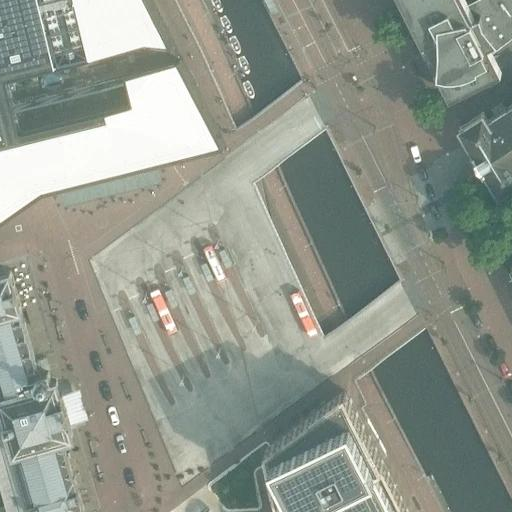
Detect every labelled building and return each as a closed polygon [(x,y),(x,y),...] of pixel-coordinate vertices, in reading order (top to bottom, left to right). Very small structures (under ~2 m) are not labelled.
[(0,0),(0,219),(45,187),(46,186),(174,155),(227,142),(224,136),(207,101),(192,72),(177,42),(155,0),(0,0)] [(511,0),(401,0),(450,96),(502,69),(494,52),(493,51),(510,38),(510,39),(511,38),(511,0)] [(511,104),(506,109),(506,108),(497,114),(494,116),(495,116),(488,121),(484,115),(483,113),(481,115),(462,127),(460,128),(461,130),(474,152),(473,153),(473,154),(472,155),(477,163),(482,171),(483,171),(484,172),(486,171),(499,192),(498,193),(499,195),(501,193),(508,188),(510,190),(511,188),(511,104)] [(509,246),(498,252),(511,281),(511,218),(501,198),(501,197),(488,204),(509,246)] [(224,249),(219,252),(227,268),(232,266),(224,249)] [(206,263),(201,265),(209,281),(214,279),(206,263)] [(62,394),(60,394),(56,382),(55,382),(51,383),(50,380),(49,376),(48,373),(45,373),(41,375),(39,375),(38,375),(19,311),(20,310),(21,310),(10,272),(9,273),(0,275),(0,444),(19,511),(24,511),(25,511),(26,511),(31,510),(31,511),(81,511),(84,511),(74,478),(72,479),(61,441),(61,440),(71,437),(72,437),(69,425),(71,424),(68,416),(66,408),(62,394)] [(188,276),(183,278),(190,294),(195,292),(188,276)] [(170,289),(165,291),(172,308),(177,305),(170,289)] [(152,303),(147,305),(154,321),(159,319),(152,303)] [(133,316),(128,318),(136,335),(141,332),(133,316)] [(251,444),(336,382),(322,370),(300,353),(300,352),(299,352),(298,352),(297,352),(296,352),(295,352),(294,352),(293,352),(293,353),(280,362),(267,372),(254,382),(240,391),(226,401),(213,411),(212,412),(211,412),(211,413),(211,414),(210,414),(210,415),(210,416),(210,417),(210,418),(210,419),(216,444),(216,445),(216,446),(217,446),(217,447),(218,447),(218,448),(219,448),(220,448),(221,449),(222,449),(223,449),(234,446),(243,444),(248,440),(251,444)] [(266,446),(265,447),(269,464),(279,511),(408,511),(382,460),(345,388),(266,446)]
